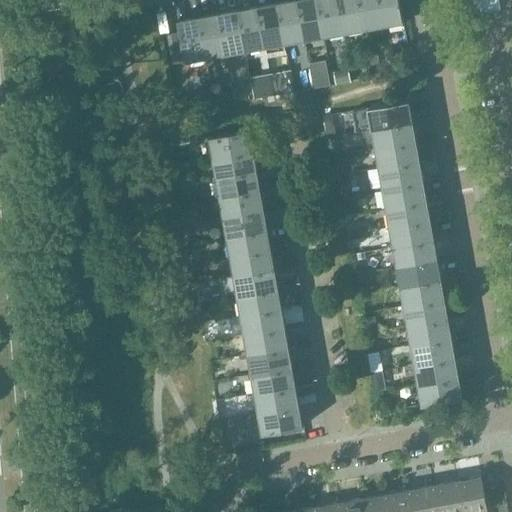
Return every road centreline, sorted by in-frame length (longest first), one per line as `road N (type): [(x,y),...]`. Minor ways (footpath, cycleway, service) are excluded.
road 1 (residential): [(505,427),(430,0)]
road 2 (residential): [(231,511),(223,476),(505,427)]
